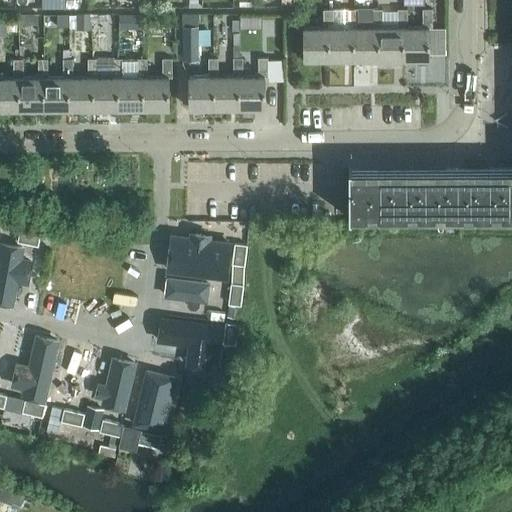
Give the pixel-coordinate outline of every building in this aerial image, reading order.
[(378,26),(382,26),(382,8),(373,9),(373,26),(357,26),(354,26),(354,59),(379,58),(378,26)] [(403,26),(407,26),(407,8),(398,8),(398,26),(382,26),(378,26),(379,58),(403,58),(403,26)] [(423,26),(407,26),(403,26),(403,58),(429,58),(429,27),(432,27),(432,8),(423,8),(423,26)] [(329,26),(333,26),(332,9),(323,9),(323,26),(303,27),(304,59),(329,59),(329,26)] [(354,26),(357,26),(357,9),(348,9),(348,26),(333,26),(329,26),(329,59),(354,59),(354,26)] [(37,13),(20,13),(20,23),(38,23),(38,13),(37,13)] [(69,25),(68,13),(58,13),(58,25),(69,25)] [(91,13),(81,13),(76,13),(76,29),(91,29),(91,13)] [(118,28),(131,28),(130,13),(118,13),(118,28)] [(198,26),(198,13),(182,13),(182,26),(189,26),(198,26)] [(198,59),(198,26),(189,26),(182,26),(182,59),(198,59)] [(239,75),(242,75),(242,57),(240,57),(239,45),(233,46),(233,75),(218,75),(214,75),(214,107),(239,107),(239,75)] [(258,75),(242,75),(239,75),(239,107),(265,107),(264,76),(267,76),(267,57),(258,57),(258,75)] [(44,76),(48,76),(48,58),(38,58),(38,76),(23,76),(19,76),(19,108),(44,108),(44,76)] [(69,76),(73,76),(72,58),(63,58),(63,76),(48,76),(44,76),(44,108),(69,108),(69,76)] [(94,76),(97,76),(97,58),(93,58),(88,58),(88,76),(73,76),(69,76),(69,108),(94,108),(94,76)] [(118,76),(122,76),(122,58),(113,58),(113,76),(97,76),(94,76),(94,108),(119,108),(118,76)] [(143,76),(147,76),(147,58),(137,58),(138,76),(122,76),(118,76),(119,108),(143,108),(143,76)] [(169,76),(172,76),(172,58),(162,58),(162,75),(147,76),(143,76),(143,108),(169,108),(169,76)] [(214,75),(218,75),(218,58),(208,58),(209,75),(189,75),(189,107),(214,107),(214,75)] [(19,76),(23,76),(23,59),(13,59),(14,76),(0,76),(0,108),(19,108),(19,76)] [(511,167),(349,169),(349,217),(511,216),(511,167)] [(17,241),(38,245),(41,233),(20,228),(17,241)] [(227,272),(231,245),(172,237),(169,265),(227,272)] [(234,242),(232,263),(244,265),(247,244),(234,242)] [(25,255),(2,250),(0,261),(0,303),(14,307),(25,255)] [(213,306),(215,285),(170,280),(167,301),(213,306)] [(231,282),(228,303),(230,304),(241,305),(243,284),(231,282)] [(241,305),(230,304),(228,316),(239,318),(241,305)] [(211,347),(213,326),(167,321),(165,342),(211,347)] [(225,322),(222,343),(235,344),(238,324),(225,322)] [(21,334),(2,330),(0,341),(0,390),(9,392),(21,334)] [(62,343),(38,338),(31,369),(19,367),(13,392),(25,395),(24,397),(48,402),(62,343)] [(232,373),(235,344),(222,343),(219,371),(232,373)] [(95,353),(69,347),(55,405),(82,411),(95,353)] [(136,365),(115,361),(104,411),(125,416),(136,365)] [(174,380),(149,375),(139,427),(163,432),(174,380)] [(22,411),(42,416),(45,404),(25,399),(22,411)] [(82,425),(99,429),(104,408),(87,404),(82,425)] [(52,405),(46,430),(58,433),(61,420),(63,408),(52,405)] [(61,420),(81,425),(84,412),(63,408),(61,420)] [(111,433),(120,436),(122,425),(123,423),(102,418),(99,431),(111,433)] [(138,442),(141,430),(122,425),(120,436),(117,447),(136,451),(138,442)] [(138,442),(159,447),(161,434),(141,430),(138,442)] [(109,445),(100,443),(98,451),(115,455),(117,447),(120,436),(111,433),(109,445)] [(0,482),(0,498),(3,500),(8,486),(0,482)]
